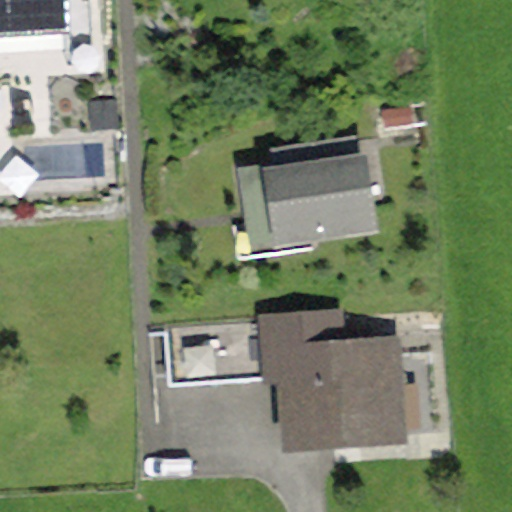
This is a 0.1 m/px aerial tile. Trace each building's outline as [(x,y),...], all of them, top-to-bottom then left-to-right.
[(67,0),(0,0),(0,45),(69,43),(67,0)] [(412,111),(383,114),(385,134),(414,130),(412,111)] [(366,159),(238,176),(244,215),(249,255),(376,238),(366,159)] [(344,316),(258,321),(262,386),(263,397),(276,396),(280,461),(405,453),(398,355),(347,359),(344,316)] [(262,386),(258,321),(164,327),(168,392),(262,386)]
